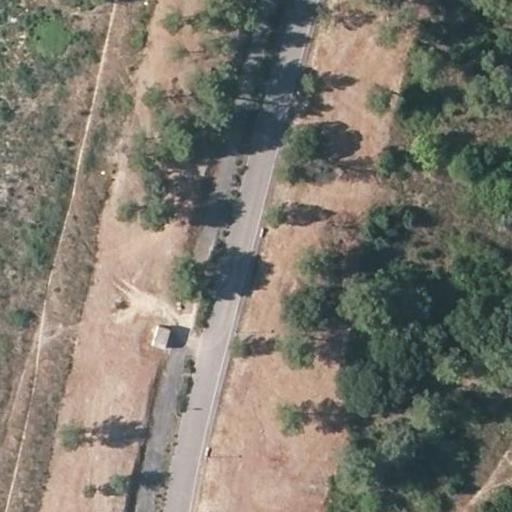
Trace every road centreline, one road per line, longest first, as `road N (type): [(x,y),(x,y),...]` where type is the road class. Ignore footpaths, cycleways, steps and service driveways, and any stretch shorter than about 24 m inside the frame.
road 1 (tertiary): [(179,511),(272,117),(313,0)]
road 2 (track): [(7,511),(44,305),(118,0)]
